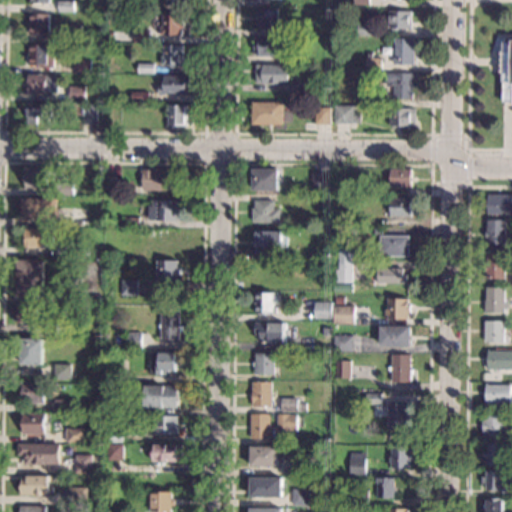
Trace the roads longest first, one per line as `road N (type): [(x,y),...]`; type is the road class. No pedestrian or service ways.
road 1 (residential): [(447,511),(451,0)]
road 2 (residential): [(217,511),(220,0)]
road 3 (residential): [(450,152),(0,150)]
